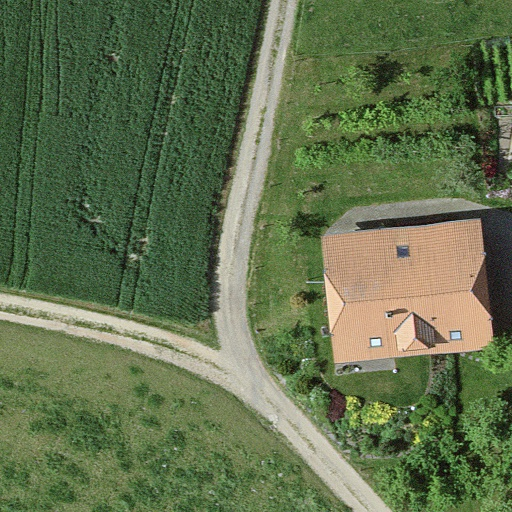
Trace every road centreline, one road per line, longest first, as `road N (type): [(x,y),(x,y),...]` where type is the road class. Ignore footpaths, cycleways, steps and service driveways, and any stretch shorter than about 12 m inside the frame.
road 1 (track): [(372,511),(245,374),(228,290),(286,0)]
road 2 (track): [(245,374),(0,308)]
